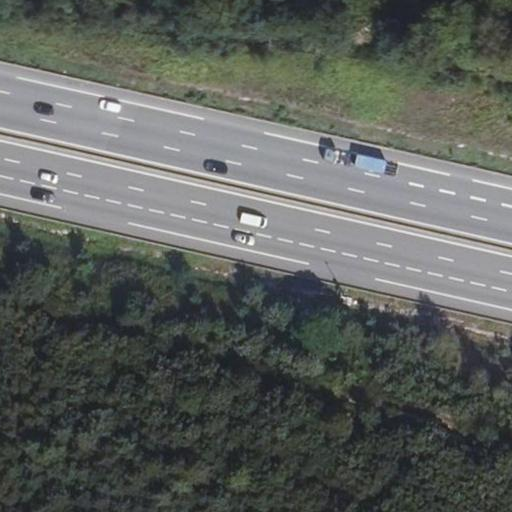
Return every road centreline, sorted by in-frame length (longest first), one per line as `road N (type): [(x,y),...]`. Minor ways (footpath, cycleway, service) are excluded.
road 1 (trunk): [(511,220),(0,102)]
road 2 (trunk): [(0,164),(511,279)]
